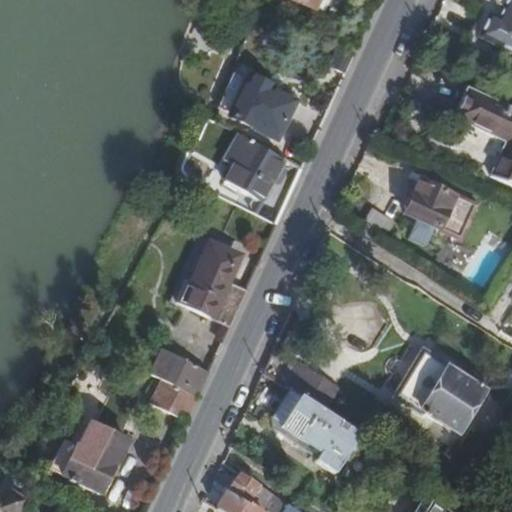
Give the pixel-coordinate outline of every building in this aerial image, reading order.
[(314,0),(290,0),(311,9),(314,0)] [(504,10),(499,20),(495,29),(486,25),(479,40),(511,54),(511,0),(496,0),(496,2),(498,8),(504,10)] [(495,29),(499,20),(490,16),(486,25),(495,29)] [(229,118),(274,140),(292,103),(247,82),(229,118)] [(511,112),(466,92),(454,120),(505,143),(490,177),(511,187),(511,112)] [(282,164),(236,138),(222,164),(232,170),(223,185),(259,204),(282,164)] [(197,210),(205,194),(182,183),(174,198),(197,210)] [(417,183),(402,216),(457,241),(472,208),(417,183)] [(371,208),(355,234),(379,249),(396,223),(371,208)] [(185,288),(177,306),(228,329),(244,294),(223,285),(234,259),(209,249),(190,291),(185,288)] [(148,377),(159,382),(196,400),(206,378),(160,354),(148,377)] [(420,355),(393,399),(418,415),(421,412),(457,435),(481,393),(420,355)] [(196,400),(159,382),(148,404),(185,423),(196,400)] [(267,412),(277,395),(264,388),(254,405),(267,412)] [(284,427),(300,400),(288,393),(272,419),(284,427)] [(300,400),(284,427),(281,431),(318,455),(313,464),(334,478),(359,438),(300,400)] [(73,451),(60,477),(97,495),(112,466),(115,467),(126,444),(89,426),(77,449),(76,452),(73,451)] [(236,475),(225,494),(247,508),(249,506),(259,489),(236,475)] [(0,511),(19,511),(34,484),(17,476),(9,493),(6,491),(0,502),(0,511)] [(215,510),(218,511),(258,511),(249,506),(247,508),(225,494),(215,510)] [(436,511),(423,503),(418,511),(436,511)]
